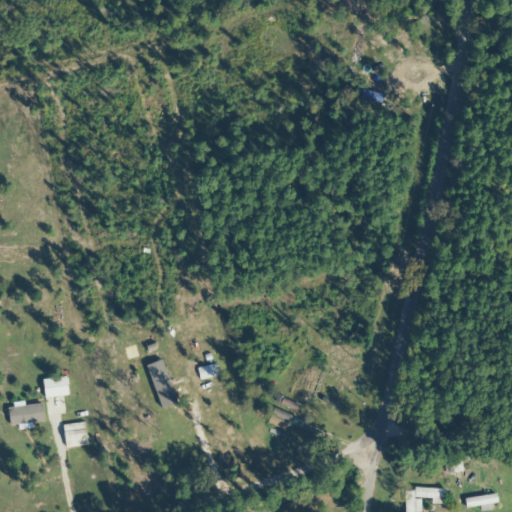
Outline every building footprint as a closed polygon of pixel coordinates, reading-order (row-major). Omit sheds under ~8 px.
[(294,414),(297,405),(280,398),(277,406),(294,414)] [(290,416),(273,408),(269,415),(286,424),(290,416)] [(460,473),(460,459),(445,458),(444,473),(460,473)] [(413,511),(413,510),(418,510),(418,499),(429,499),(429,504),(443,505),(444,490),(403,489),(402,511),(413,511)] [(496,507),(495,496),(463,497),(464,509),(496,507)]
